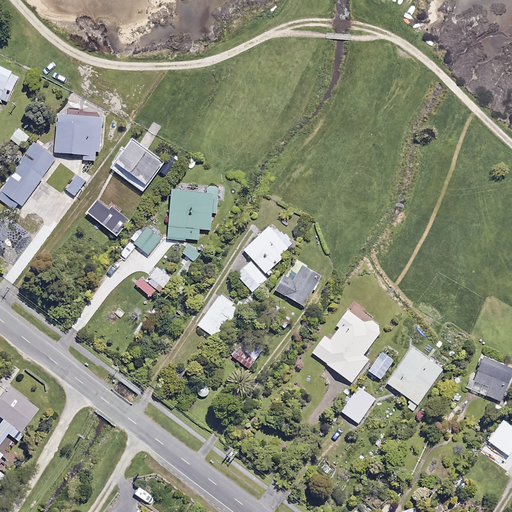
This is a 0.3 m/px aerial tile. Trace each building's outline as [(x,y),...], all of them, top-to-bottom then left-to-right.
[(22,76),(0,65),(0,102),(9,106),(22,76)] [(105,118),(62,114),(58,153),(88,156),(87,161),(102,162),(105,118)] [(32,137),(20,128),(12,139),(24,148),(32,137)] [(167,163),(135,140),(114,169),(146,192),(167,163)] [(60,160),(36,142),(0,190),(0,198),(16,211),(21,203),(25,206),(60,160)] [(88,183),(78,176),(68,188),(77,196),(88,183)] [(218,188),(209,187),(208,195),(176,191),(170,237),(201,241),(202,229),(213,230),(218,188)] [(130,221),(99,202),(90,216),(110,227),(102,240),(114,247),(130,221)] [(2,227),(0,227),(0,242),(9,236),(2,227)] [(280,235),(272,227),(247,251),(268,274),(279,264),(277,262),(295,244),(284,232),(280,235)] [(163,239),(149,228),(138,244),(152,254),(163,239)] [(269,280),(253,262),(239,275),(254,293),(269,280)] [(324,278),(300,263),(294,265),(279,290),(306,307),(324,278)] [(175,279),(158,266),(146,281),(163,294),(175,279)] [(244,309),(223,294),(199,326),(220,341),(244,309)] [(367,323),(350,311),(339,326),(342,328),(333,341),(327,336),(315,353),(354,383),(371,360),(365,356),(385,329),(370,318),(367,323)] [(266,348),(248,335),(233,356),(251,369),(266,348)] [(444,371),(415,349),(391,383),(412,398),(406,406),(415,412),(444,371)] [(396,361),(384,352),(371,371),(383,380),(396,361)] [(511,381),(511,368),(487,358),(473,390),(503,403),(511,381)] [(41,409),(11,387),(0,400),(0,414),(6,419),(0,426),(0,462),(5,455),(0,451),(0,448),(11,434),(19,440),(41,409)] [(378,400),(361,387),(343,411),(360,424),(378,400)]
